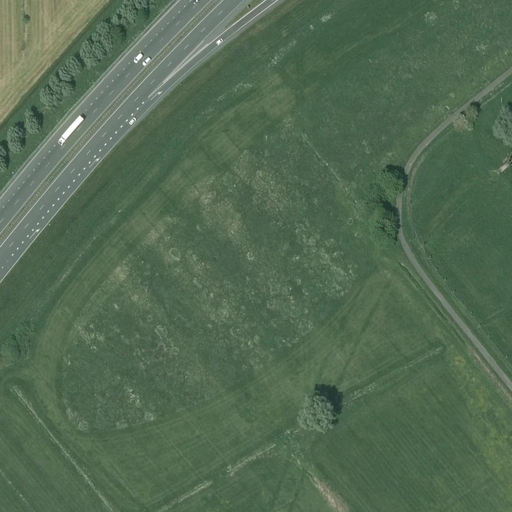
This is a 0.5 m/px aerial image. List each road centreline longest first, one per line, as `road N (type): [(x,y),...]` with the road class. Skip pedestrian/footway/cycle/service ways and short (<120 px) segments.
road 1 (motorway): [(193,6),(0,222)]
road 2 (motorway): [(0,261),(123,112)]
road 3 (motorway): [(123,112),(269,0)]
road 4 (motorway): [(123,112),(233,0)]
